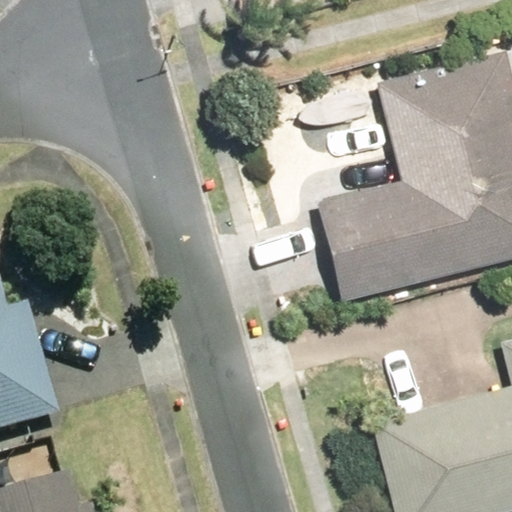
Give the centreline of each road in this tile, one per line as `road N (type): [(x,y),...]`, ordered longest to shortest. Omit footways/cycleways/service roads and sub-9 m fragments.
road 1 (residential): [(263,511),(130,49)]
road 2 (residential): [(0,79),(130,49)]
